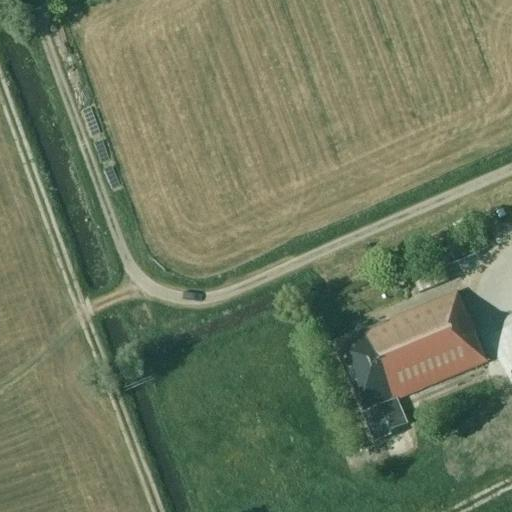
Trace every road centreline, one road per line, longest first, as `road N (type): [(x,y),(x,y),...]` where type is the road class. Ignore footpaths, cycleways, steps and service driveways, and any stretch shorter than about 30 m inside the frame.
road 1 (track): [(511,171),(215,298),(162,295),(144,288),(124,260),(42,25)]
road 2 (track): [(144,288),(82,312),(85,323),(0,390)]
